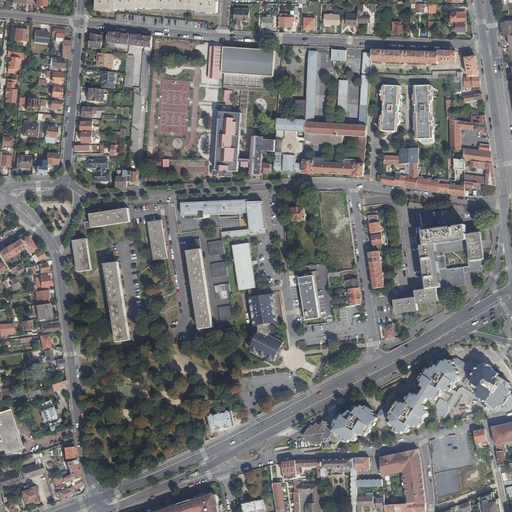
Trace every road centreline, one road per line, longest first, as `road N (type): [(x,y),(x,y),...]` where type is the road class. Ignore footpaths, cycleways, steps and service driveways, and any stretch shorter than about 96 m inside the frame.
road 1 (unclassified): [(79,23),(220,37),(485,45)]
road 2 (primary): [(222,458),(461,332)]
road 3 (secondary): [(52,244),(80,451),(96,498)]
road 4 (unclassified): [(422,437),(223,471)]
road 5 (residential): [(354,186),(165,193)]
road 6 (primary): [(365,370),(217,448)]
road 7 (tertiary): [(79,23),(64,184)]
road 8 (primary): [(485,45),(505,204)]
road 9 (residential): [(373,344),(354,186)]
road 10 (residential): [(186,333),(165,193)]
road 11 (residential): [(505,204),(372,187)]
road 12 (primary): [(217,448),(96,498)]
road 13 (primary): [(511,170),(494,44)]
